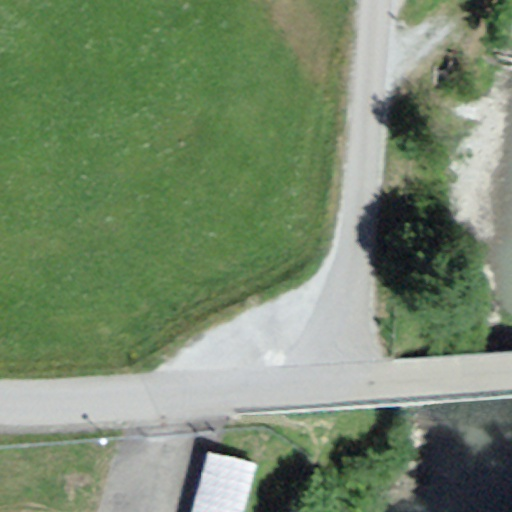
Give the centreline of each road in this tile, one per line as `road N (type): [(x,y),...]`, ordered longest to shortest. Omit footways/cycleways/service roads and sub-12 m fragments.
road 1 (track): [(316,384),(355,0)]
road 2 (residential): [(316,384),(79,403),(0,398)]
